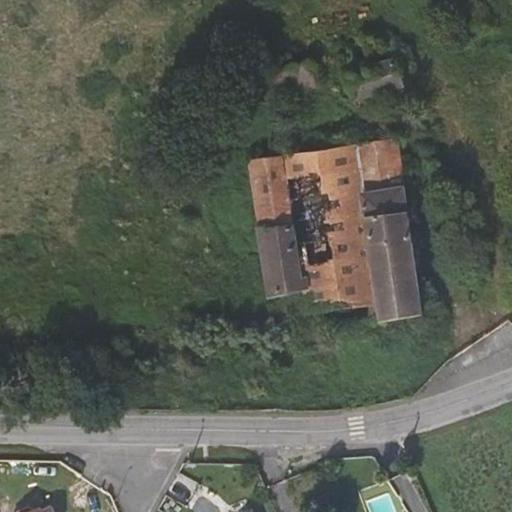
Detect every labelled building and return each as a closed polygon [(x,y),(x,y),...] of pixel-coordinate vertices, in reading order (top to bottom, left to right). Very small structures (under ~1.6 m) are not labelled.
[(368,90),(416,78),(414,71),(434,65),(431,48),(409,53),(405,44),(387,47),(390,59),(362,66),(368,90)] [(327,81),(324,57),(255,67),(257,91),(248,93),(253,112),(247,115),(250,131),(292,123),(289,89),(327,81)] [(390,300),(386,300),(387,310),(388,322),(390,321),(434,314),(405,135),(364,142),(390,300)] [(264,159),(294,298),(386,300),(390,300),(364,142),(264,159)] [(392,333),(390,321),(388,322),(377,323),(380,334),(392,333)] [(341,338),(340,329),(324,332),(318,334),(321,340),(341,338)] [(20,511),(65,511),(61,500),(50,505),(48,501),(44,503),(37,500),(26,504),(24,511),(20,511)]
